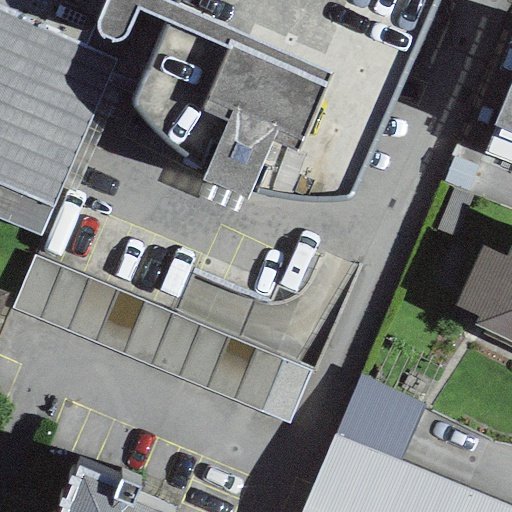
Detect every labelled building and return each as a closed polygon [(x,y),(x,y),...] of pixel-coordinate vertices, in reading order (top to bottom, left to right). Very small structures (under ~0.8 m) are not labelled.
[(171,0),(0,0),(0,181),(51,205),(106,86),(131,94),(161,23),(135,10),(121,40),(106,40),(95,34),(93,24),(103,0),(166,0),(171,2),(171,0)] [(347,197),(432,0),(171,0),(171,2),(166,0),(103,0),(93,24),(95,34),(106,40),(121,40),(135,10),(161,23),(131,94),(137,111),(166,142),(202,166),(196,180),(247,199),(250,189),(303,198),(347,197)] [(511,73),(493,119),(497,120),(484,151),(511,162),(511,73)] [(511,238),(504,256),(481,245),(450,309),(511,338),(511,238)] [(511,511),(511,508),(333,432),(298,511),(511,511)] [(118,475),(76,457),(52,511),(172,511),(174,509),(165,505),(133,492),(139,478),(120,470),(118,475)]
